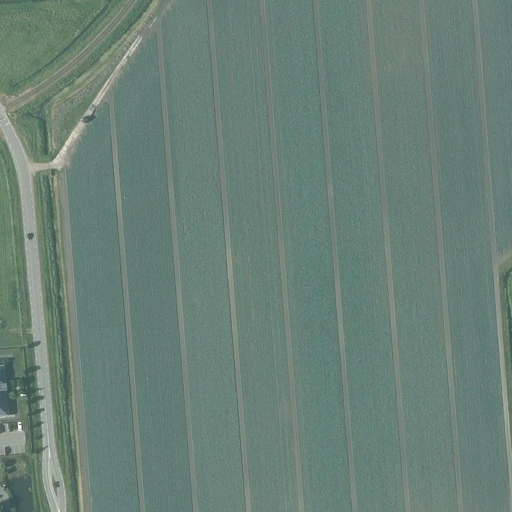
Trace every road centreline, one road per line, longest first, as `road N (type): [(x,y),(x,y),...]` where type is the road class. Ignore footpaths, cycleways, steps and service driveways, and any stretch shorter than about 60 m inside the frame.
road 1 (tertiary): [(0,114),(24,182),(48,444)]
road 2 (track): [(165,0),(55,166),(22,171)]
